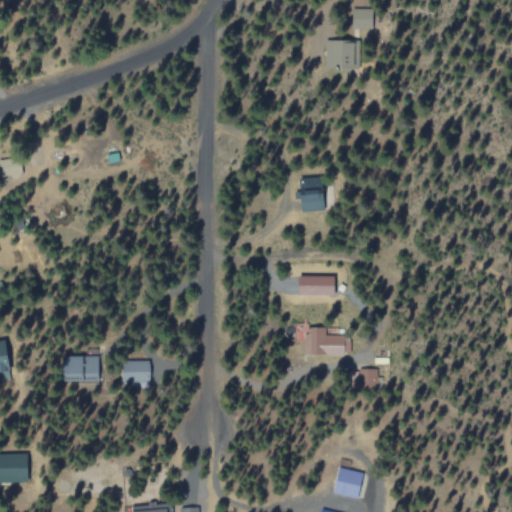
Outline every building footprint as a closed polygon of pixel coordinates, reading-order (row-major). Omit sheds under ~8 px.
[(352,28),(373,28),(373,8),(353,8),(352,28)] [(325,67),(358,68),(359,41),(326,40),(325,67)] [(325,193),(301,193),(302,211),(325,210),(325,193)] [(299,295),(334,296),(334,276),(299,275),(299,295)] [(327,334),(327,326),(298,325),(297,352),(349,354),(350,335),(327,334)] [(0,356),(0,380),(11,379),(7,355),(0,356)] [(64,356),(64,382),(99,381),(99,355),(64,356)] [(148,360),(124,361),(125,387),(149,386),(148,360)] [(372,369),(352,368),(351,387),(372,388),(372,369)] [(357,499),(364,473),(339,467),(333,493),(357,499)] [(29,469),(1,468),(0,482),(28,483),(29,469)]
